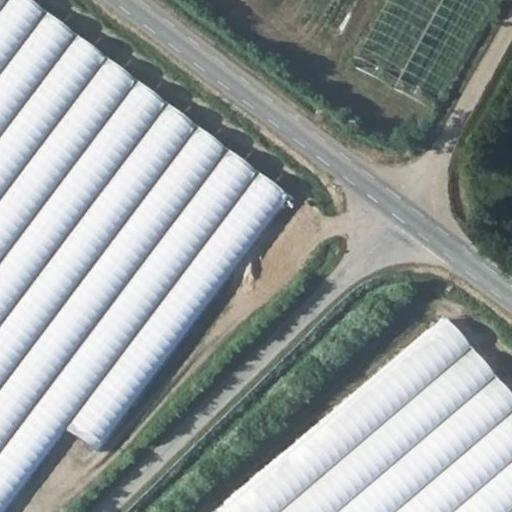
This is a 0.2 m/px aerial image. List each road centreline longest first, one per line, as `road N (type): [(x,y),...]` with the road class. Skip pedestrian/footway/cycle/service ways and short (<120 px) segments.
road 1 (unclassified): [(103,511),(403,214)]
road 2 (tertiary): [(120,0),(403,214)]
road 3 (track): [(403,214),(511,26)]
road 4 (tertiary): [(403,214),(511,294)]
